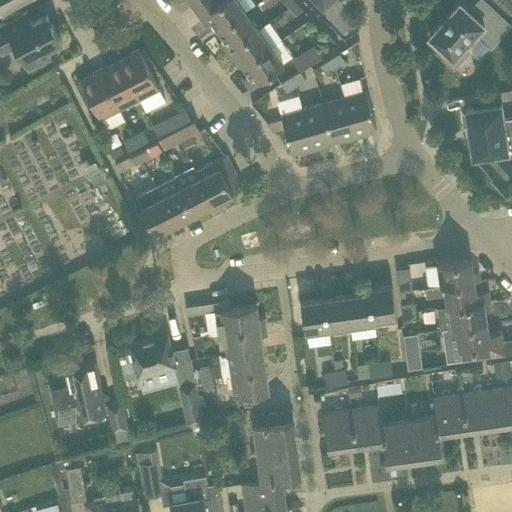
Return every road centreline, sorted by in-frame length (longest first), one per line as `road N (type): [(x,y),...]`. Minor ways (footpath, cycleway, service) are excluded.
road 1 (residential): [(189,283),(424,246),(478,228)]
road 2 (residential): [(280,192),(259,142),(150,11)]
road 3 (residential): [(416,154),(377,51),(383,0)]
road 4 (residential): [(189,283),(183,238),(280,192)]
road 5 (residential): [(280,192),(416,154)]
